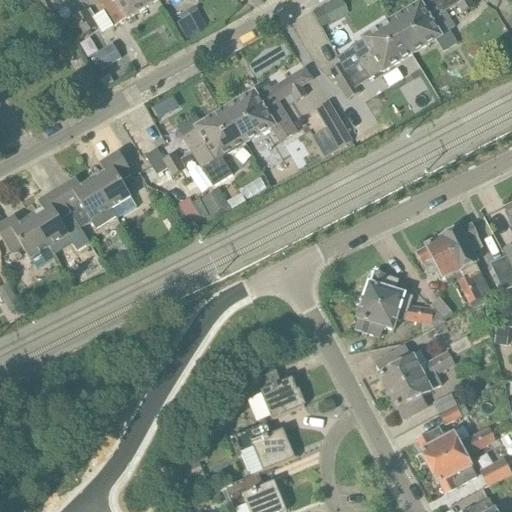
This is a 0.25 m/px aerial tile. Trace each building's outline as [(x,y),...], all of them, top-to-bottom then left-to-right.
[(123,2),(126,0),(98,0),(106,12),(123,2)] [(128,21),(157,3),(154,0),(126,0),(123,2),(106,12),(115,27),(127,19),(128,21)] [(457,5),(464,0),(430,0),(423,4),(422,3),(392,21),(403,40),(429,24),(446,13),(445,12),(457,5)] [(474,6),(470,0),(464,0),(457,5),(462,13),(474,6)] [(322,28),(332,23),(323,7),(313,12),(322,28)] [(94,19),(89,10),(75,18),(78,23),(81,28),(94,19)] [(181,21),(191,37),(207,28),(198,11),(181,21)] [(403,40),(413,56),(437,42),(444,53),(459,44),(450,30),(455,28),(446,13),(429,24),(403,40)] [(99,26),(94,19),(81,28),(73,33),(71,34),(75,41),(85,35),(99,26)] [(337,79),(360,65),(361,66),(403,40),(392,21),(362,39),(363,41),(351,49),(352,51),(340,58),(342,63),(331,70),(337,79)] [(360,65),(337,79),(349,99),(361,93),(357,87),(370,80),(381,73),(383,75),(413,56),(403,40),(361,66),(360,65)] [(112,64),(103,51),(94,56),(102,70),(112,64)] [(291,95),(303,88),(312,83),(305,71),(270,91),(268,87),(255,95),(255,94),(225,112),(235,128),(279,103),(291,95)] [(109,76),(99,82),(103,90),(113,84),(109,76)] [(296,103),(308,96),(303,88),(291,95),(296,103)] [(316,111),(339,149),(353,141),(330,102),(316,111)] [(235,128),(247,146),(272,131),(280,144),(297,134),(279,103),(235,128)] [(191,154),(235,128),(225,112),(201,126),(196,117),(176,129),(183,140),(191,154)] [(223,160),(247,146),(235,128),(191,154),(201,171),(202,170),(213,188),(232,177),(223,160)] [(168,169),(181,161),(176,153),(164,161),(157,150),(146,157),(158,175),(168,169)] [(93,182),(111,211),(117,219),(136,207),(123,185),(134,178),(119,155),(100,167),(105,174),(93,182)] [(189,156),(181,161),(184,166),(193,161),(189,156)] [(181,161),(168,169),(173,178),(186,170),(184,166),(181,161)] [(111,211),(93,182),(81,189),(76,181),(57,193),(72,217),(73,216),(81,229),(91,223),(96,232),(117,219),(111,211)] [(228,206),(220,191),(201,200),(210,216),(228,206)] [(62,223),(72,217),(57,193),(39,205),(43,212),(32,220),(50,249),(70,236),(62,223)] [(191,205),(188,200),(178,206),(191,227),(208,217),(199,201),(191,205)] [(183,224),(177,213),(167,218),(174,229),(183,224)] [(50,249),(32,220),(20,227),(15,219),(0,228),(0,238),(11,255),(22,248),(30,261),(31,261),(37,271),(56,259),(50,249)] [(472,279),(479,275),(481,275),(476,265),(479,264),(474,253),(483,248),(477,238),(478,237),(471,224),(460,230),(459,229),(442,238),(454,261),(460,273),(464,279),(457,282),(456,283),(462,294),(464,293),(475,287),(476,287),(472,279)] [(443,282),(454,277),(460,273),(454,261),(442,238),(426,246),(427,248),(416,253),(428,277),(438,272),(443,282)] [(511,246),(503,251),(507,259),(511,269),(511,246)] [(503,293),(511,288),(511,269),(507,259),(491,267),(503,293)] [(400,313),(408,314),(410,307),(413,297),(396,291),(399,282),(373,273),(370,284),(369,283),(363,302),(395,312),(400,313)] [(14,319),(25,312),(9,284),(0,289),(0,298),(9,314),(11,313),(14,319)] [(475,287),(464,293),(462,294),(468,305),(481,299),(482,298),(476,287),(475,287)] [(420,308),(417,323),(423,324),(431,325),(430,329),(452,314),(440,299),(431,307),(433,310),(420,308)] [(407,320),(407,322),(417,323),(420,308),(410,307),(408,314),(400,313),(395,312),(363,302),(357,320),(358,321),(355,330),(381,339),(384,329),(394,333),(399,319),(407,320)] [(507,347),(509,330),(497,328),(495,345),(507,347)] [(472,348),(466,337),(450,346),(456,357),(472,348)] [(389,394),(425,375),(421,369),(414,356),(411,357),(407,349),(376,366),(380,376),(379,376),(389,394)] [(449,355),(438,361),(444,373),(455,367),(449,355)] [(430,372),(434,378),(437,377),(444,373),(438,361),(429,366),(427,366),(430,372)] [(261,426),(267,423),(304,408),(303,406),(304,406),(298,391),(297,392),(292,380),(281,384),(276,372),(244,386),(261,426)] [(442,386),(437,377),(434,378),(430,372),(425,375),(389,394),(398,410),(399,410),(403,419),(427,408),(423,399),(434,393),(433,391),(442,386)] [(439,416),(458,408),(452,395),(433,404),(439,416)] [(463,405),(458,408),(461,415),(463,418),(468,415),(463,405)] [(458,408),(439,416),(445,428),(463,419),(461,415),(458,408)] [(251,478),(258,475),(294,460),(293,459),(294,458),(283,431),(273,436),(267,423),(261,426),(235,437),(251,478)] [(477,435),(484,449),(496,443),(489,429),(477,435)] [(429,470),(465,451),(454,432),(444,438),(439,430),(428,436),(416,442),(421,452),(420,453),(429,470)] [(472,455),(484,449),(477,435),(465,441),(472,455)] [(465,451),(429,470),(438,486),(439,485),(444,496),(477,478),(472,469),(474,468),(465,451)] [(184,463),(188,473),(201,468),(196,458),(184,463)] [(488,488),(511,476),(504,460),(480,472),(488,488)] [(258,475),(251,478),(226,489),(234,511),(284,511),(285,511),(286,511),(274,483),(263,488),(258,475)] [(496,511),(495,509),(490,500),(468,511),(467,511),(496,511)]
